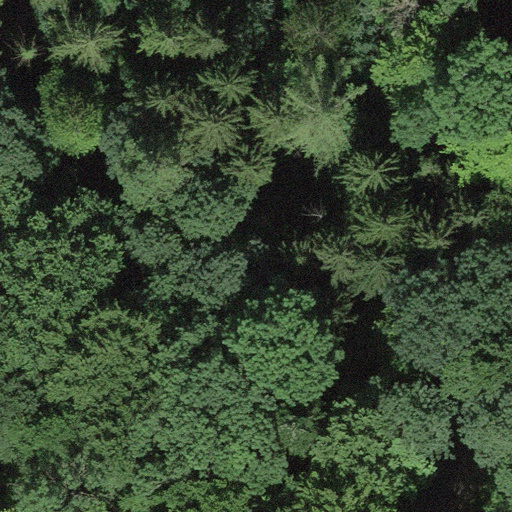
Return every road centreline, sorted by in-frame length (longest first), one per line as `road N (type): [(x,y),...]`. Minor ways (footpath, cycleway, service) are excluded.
road 1 (track): [(133,0),(117,172),(132,266)]
road 2 (track): [(453,511),(511,373)]
